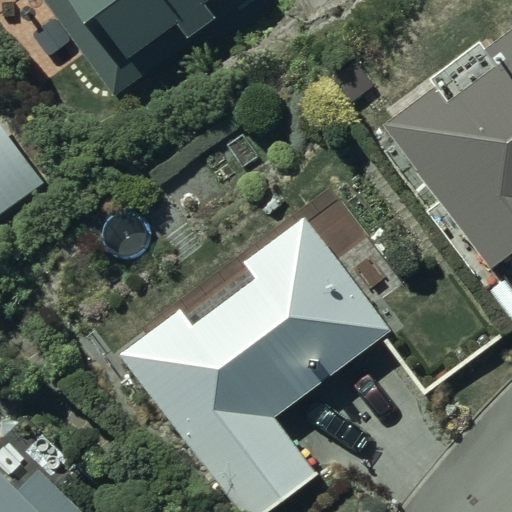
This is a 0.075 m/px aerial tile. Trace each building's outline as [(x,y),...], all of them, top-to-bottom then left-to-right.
[(51,0),(116,94),(243,0),(51,0)] [(511,20),(490,38),(503,53),(457,92),(441,74),(393,113),(495,263),(511,249),(511,20)] [(0,102),(0,211),(51,175),(0,102)] [(186,297),(126,342),(245,511),(265,511),(321,469),(278,411),(395,324),(308,207),(251,249),(264,266),(199,315),(186,297)] [(0,449),(0,511),(84,511),(91,505),(44,458),(26,475),(0,449)]
